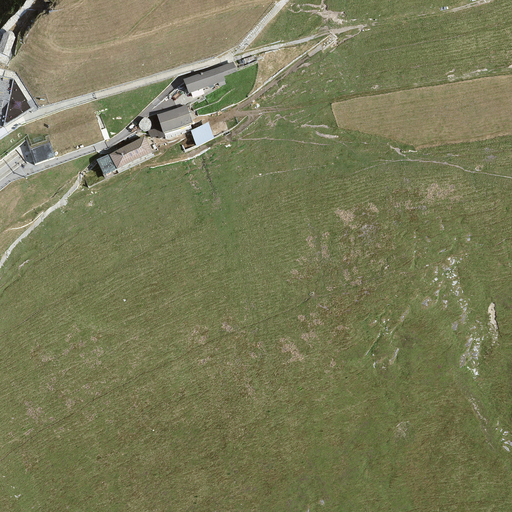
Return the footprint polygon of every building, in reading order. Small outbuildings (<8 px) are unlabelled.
[(4,34),(3,33),(0,40),(0,53),(2,55),(8,57),(14,37),(13,37),(13,35),(13,34),(12,33),(11,32),(9,31),(8,31),(6,32),(5,32),(4,34)] [(183,79),(188,94),(225,81),(223,76),(237,72),(233,61),(183,79)] [(185,105),(156,115),(162,133),(192,123),(185,105)] [(139,128),(140,129),(141,131),(143,131),(145,131),(148,131),(150,129),(151,127),(151,124),(150,121),(149,120),(147,119),(146,118),(144,118),(143,118),(141,119),(140,121),(138,123),(138,125),(138,127),(139,128)] [(208,122),(190,131),(196,147),(213,139),(208,122)] [(151,151),(144,137),(109,154),(116,169),(151,151)] [(48,143),(29,150),(33,164),(53,157),(48,143)] [(116,169),(109,154),(96,160),(103,175),(116,169)]
